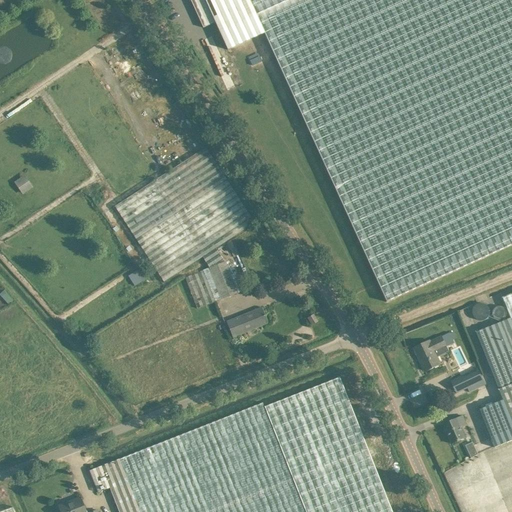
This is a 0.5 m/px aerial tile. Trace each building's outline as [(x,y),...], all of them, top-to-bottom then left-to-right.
[(385,301),(511,243),(511,0),(190,0),(203,28),(216,22),(228,49),(265,33),(385,301)] [(216,248),(246,228),(255,223),(206,148),(198,153),(115,206),(164,282),(202,257),(205,262),(219,253),(216,248)] [(27,174),(15,180),(22,193),(34,187),(27,174)] [(185,277),(197,309),(216,301),(241,292),(234,273),(230,275),(225,261),(224,261),(219,253),(205,262),(209,267),(185,277)] [(143,268),(128,277),(135,287),(149,277),(143,268)] [(511,294),(503,298),(511,319),(476,333),(504,402),(480,411),(495,449),(511,442),(511,294)] [(489,313),(489,311),(488,309),(486,306),(484,305),(483,304),(479,303),(477,304),(476,305),(473,306),(472,309),(471,313),(471,316),(473,319),(476,321),(479,322),(481,322),(483,321),(486,319),(488,317),(489,315),(489,313)] [(261,308),(226,322),(232,337),(267,323),(261,308)] [(317,321),(314,317),(313,315),(308,318),(312,325),(317,321)] [(439,349),(446,346),(442,336),(430,342),(430,341),(414,348),(425,371),(440,364),(434,350),(439,348),(439,349)] [(118,511),(391,511),(339,377),(264,406),(262,403),(89,471),(98,492),(109,488),(118,511)] [(453,444),(457,442),(466,438),(461,427),(467,424),(463,416),(444,424),(453,444)] [(473,457),(481,453),(474,441),(467,445),(473,457)] [(59,506),(60,510),(60,511),(85,511),(80,497),(59,506)]
